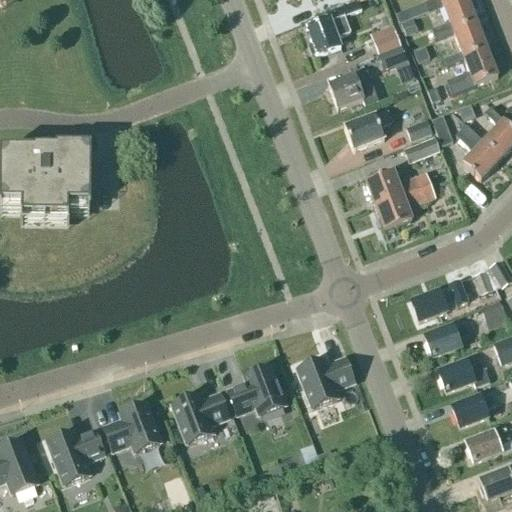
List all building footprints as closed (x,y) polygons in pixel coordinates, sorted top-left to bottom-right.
[(442,11),(441,10),(464,0),(437,0),(439,3),(435,4),(434,2),(424,6),(425,8),(428,17),(442,11)] [(431,35),(435,45),(453,38),(452,36),(475,27),(464,0),(441,10),(442,11),(443,11),(450,29),(445,31),(445,29),(431,35)] [(360,14),(357,6),(357,5),(356,5),(325,17),(328,24),(305,33),(311,49),(308,50),(312,59),(315,58),(316,62),(340,52),(336,42),(348,37),(342,21),(360,14)] [(425,8),(396,19),(399,28),(428,17),(425,8)] [(411,25),(401,29),(405,41),(415,37),(411,25)] [(452,36),(453,38),(460,57),(443,64),(446,71),(463,65),(463,64),(463,62),(485,53),(475,27),(452,36)] [(377,60),(399,52),(391,29),(369,38),(377,60)] [(399,52),(377,60),(376,61),(382,75),(405,67),(399,52)] [(424,53),(413,57),(417,68),(429,64),(424,53)] [(445,86),(450,99),(474,90),(474,89),(496,80),(485,53),(463,62),(463,64),(463,65),(468,77),(445,86)] [(369,86),(365,76),(327,91),(337,115),(362,106),(364,111),(378,106),(370,85),(369,86)] [(435,93),(427,96),(432,108),(439,104),(435,93)] [(475,123),(469,109),(457,114),(462,128),(475,123)] [(511,151),(511,135),(503,126),(489,113),(484,119),(497,131),(483,146),(482,147),(500,164),(511,151)] [(391,127),(387,117),(375,121),(374,120),(343,132),(352,157),(384,145),(379,132),(391,127)] [(439,150),(451,146),(442,124),(431,128),(439,150)] [(409,147),(430,139),(424,125),(404,133),(409,147)] [(500,164),(482,147),(483,146),(465,130),(454,141),(472,158),(462,169),(480,186),(500,164)] [(404,167),(436,155),(432,143),(400,154),(404,167)] [(87,211),(87,214),(89,214),(90,158),(56,158),(56,157),(49,157),(49,156),(40,156),(33,156),(33,157),(0,157),(0,212),(0,213),(0,211),(20,211),(20,224),(67,224),(68,211),(87,211)] [(365,188),(374,212),(428,191),(424,180),(397,190),(392,177),(365,188)] [(374,212),(383,237),(411,226),(406,214),(433,203),(428,191),(374,212)] [(501,294),(511,288),(498,267),(488,273),(501,294)] [(480,300),(495,294),(488,275),(473,280),(480,300)] [(466,307),(459,287),(449,290),(450,293),(454,305),(456,311),(466,307)] [(443,309),(454,305),(450,293),(438,297),(410,307),(418,327),(446,317),(443,309)] [(498,309),(505,327),(511,324),(511,294),(511,293),(501,299),(505,305),(498,309)] [(505,327),(498,309),(498,306),(480,314),(487,335),(505,328),(505,327)] [(468,340),(464,328),(452,333),(452,332),(424,343),(431,363),(459,352),(456,344),(468,340)] [(511,342),(492,350),(500,369),(511,364),(511,342)] [(481,374),(477,363),(465,368),(465,367),(437,378),(445,398),(472,388),(474,393),(489,388),(483,373),(481,374)] [(321,364),(296,374),(311,414),(337,404),(334,396),(353,388),(344,364),(324,372),(321,364)] [(255,413),(258,421),(284,411),(269,372),(243,382),(246,389),(226,397),(235,421),(255,413)] [(495,410),(491,399),(479,403),(451,413),(459,433),(486,422),(483,415),(495,410)] [(196,400),(170,410),(186,450),(212,440),(208,431),(228,424),(219,400),(199,407),(196,400)] [(130,450),(134,458),(160,448),(144,409),(118,419),(121,426),(102,434),(111,458),(130,450)] [(472,468),(511,453),(504,434),(493,438),(492,438),(464,449),(472,468)] [(46,447),(63,491),(89,481),(84,468),(103,461),(94,437),(74,444),(72,437),(46,447)] [(0,489),(6,487),(11,500),(37,490),(20,446),(0,453),(0,489)] [(328,454),(316,459),(321,470),(332,465),(328,454)] [(280,471),(257,479),(261,490),(284,482),(280,471)] [(347,484),(357,480),(353,471),(344,475),(347,484)] [(511,486),(511,473),(507,475),(479,486),(481,491),(478,492),(482,501),(484,500),(486,505),(511,495),(511,488),(511,487),(511,486)] [(252,481),(241,485),(244,494),(256,490),(252,481)]
